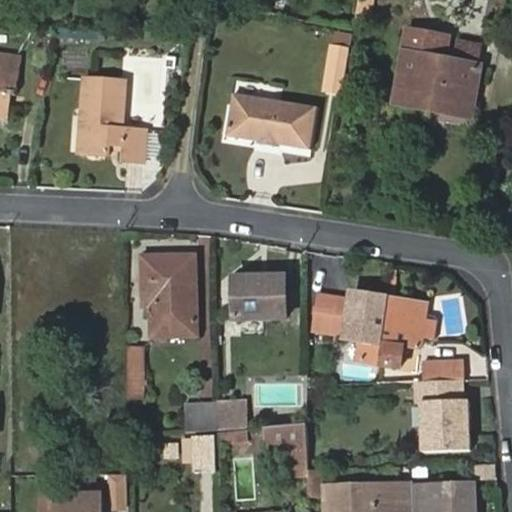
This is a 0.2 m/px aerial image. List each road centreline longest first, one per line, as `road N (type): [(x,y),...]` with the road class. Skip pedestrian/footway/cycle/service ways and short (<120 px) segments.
road 1 (unclassified): [(511,370),(500,280),(490,265),(189,214)]
road 2 (residential): [(189,214),(182,170),(204,0)]
road 3 (unclassified): [(189,214),(0,205)]
